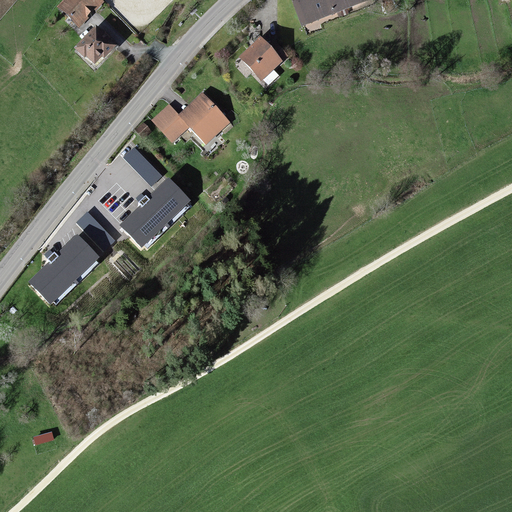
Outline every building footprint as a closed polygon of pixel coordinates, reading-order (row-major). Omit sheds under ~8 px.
[(100,0),(64,0),(58,6),(80,26),(102,1),(100,0)] [(367,0),(292,0),(302,25),(367,0)] [(96,28),(75,49),(95,69),(116,47),(96,28)] [(262,40),(240,59),(259,81),(287,57),(276,44),(270,49),(262,40)] [(203,92),(178,115),(189,126),(205,145),(231,122),(203,92)] [(178,115),(169,104),(152,121),(172,142),(189,126),(178,115)] [(171,182),(139,146),(127,156),(160,192),(171,182)] [(160,192),(125,224),(147,249),(198,203),(175,178),(171,182),(160,192)] [(121,249),(92,211),(79,221),(108,259),(121,249)] [(86,234),(35,280),(58,305),(108,259),(86,234)] [(56,428),(39,432),(42,441),(59,437),(56,428)]
